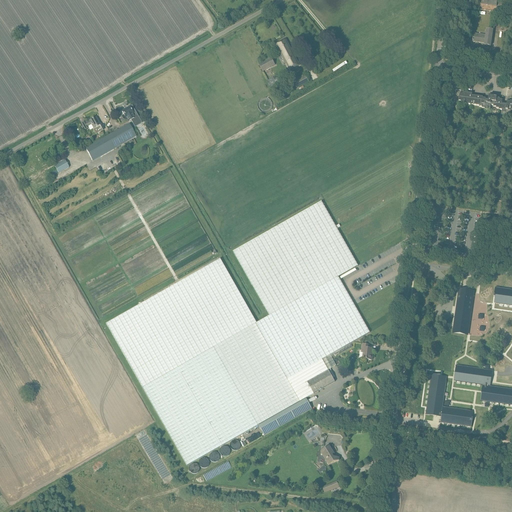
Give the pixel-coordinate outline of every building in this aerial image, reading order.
[(486,36),(474,34),(473,42),(481,43),(481,42),(485,43),(484,45),(490,46),(491,37),(492,37),(493,30),(486,30),(486,36)] [(300,65),(291,49),(286,40),(276,45),(281,54),(289,71),(300,65)] [(263,72),(275,65),(271,59),(259,65),(263,72)] [(298,87),(309,82),(306,76),(295,82),(298,87)] [(273,78),(267,81),(272,89),(275,87),(276,89),(282,86),(278,78),(274,80),(273,78)] [(502,110),(502,113),(501,120),(510,122),(511,111),(511,110),(511,101),(510,101),(510,102),(507,102),(507,105),(502,104),(502,100),(500,100),(500,99),(497,98),(497,97),(489,96),(488,100),(485,100),(486,99),(483,98),(483,97),(472,96),(472,94),(463,93),(463,95),(460,94),(459,101),(464,102),(464,104),(467,105),(469,105),(479,106),(479,107),(482,108),(482,109),(485,109),(485,110),(490,111),(490,106),(493,106),(493,107),(496,108),(496,109),(499,109),(499,110),(502,110)] [(304,105),(306,104),(302,98),(295,102),(298,108),(304,104),(304,105)] [(129,107),(122,112),(124,115),(124,116),(125,118),(126,117),(129,121),(131,120),(133,123),(135,127),(141,123),(139,120),(137,116),(132,106),(129,108),(129,107)] [(104,130),(100,124),(99,124),(96,118),(86,123),(85,122),(82,124),(85,130),(88,128),(88,127),(91,125),(93,129),(92,129),(95,135),(104,130)] [(136,137),(129,124),(115,133),(95,144),(86,149),(93,162),(136,137)] [(65,161),(54,167),(58,174),(69,168),(65,161)] [(172,286),(106,324),(143,388),(187,466),(258,426),(264,436),(306,412),(300,402),(335,382),(334,382),(332,378),(328,370),(330,369),(331,368),(325,358),(370,333),(354,305),(338,276),(358,266),(322,202),(233,252),(269,315),(269,316),(257,323),(220,259),(194,274),(180,282),(177,284),(172,286)] [(373,262),(391,253),(389,248),(368,258),(369,261),(372,260),(373,262)] [(493,294),(493,297),(497,298),(496,304),(511,306),(511,290),(495,288),(494,295),(493,294)] [(458,295),(453,329),(466,330),(467,321),(470,300),(473,300),(473,297),(471,296),(471,292),(461,291),(461,295),(458,295)] [(369,348),(369,345),(363,344),(362,352),(363,352),(362,359),(372,360),(373,355),(371,355),(372,349),(369,348)] [(456,366),(455,373),(457,373),(456,382),(482,385),(482,389),(484,390),(483,395),(481,394),(480,401),(511,405),(511,389),(490,387),(491,383),(488,382),(488,381),(489,377),(491,378),(492,371),(456,366)] [(431,374),(425,415),(433,416),(433,415),(441,416),(441,417),(440,423),(471,427),(472,421),(473,421),(473,418),(470,418),(470,411),(443,407),(446,381),(440,381),(441,375),(438,375),(437,375),(431,374)] [(303,433),(307,440),(319,432),(315,426),(303,433)] [(511,446),(496,444),(495,450),(511,452),(511,446)] [(330,446),(321,451),(321,455),(326,456),(328,459),(327,459),(327,460),(325,461),(329,466),(334,463),(339,461),(340,458),(334,457),(333,455),(335,454),(330,446)] [(229,462),(203,475),(206,481),(232,468),(229,462)] [(337,481),(322,487),(324,493),(339,487),(337,481)]
